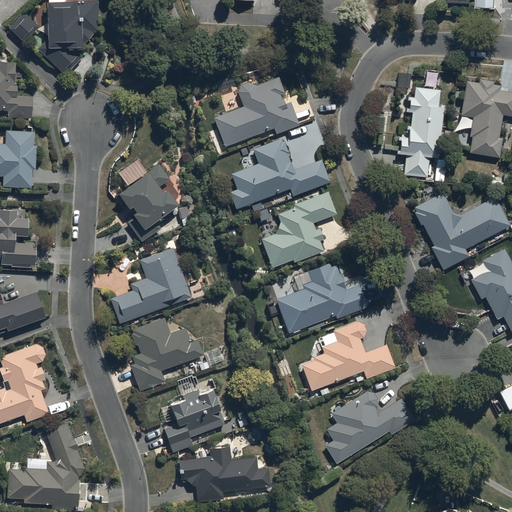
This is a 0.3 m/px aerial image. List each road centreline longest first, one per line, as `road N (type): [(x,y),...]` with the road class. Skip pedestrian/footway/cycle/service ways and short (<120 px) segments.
road 1 (residential): [(511,48),(391,47),(372,64),(351,119),(423,317),(458,355)]
road 2 (residential): [(134,511),(129,460),(80,321),(88,119)]
